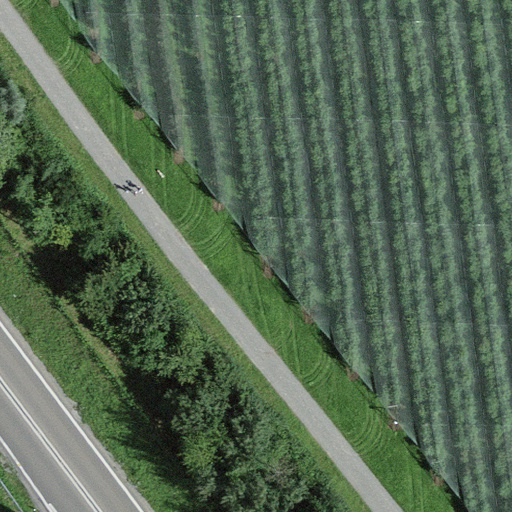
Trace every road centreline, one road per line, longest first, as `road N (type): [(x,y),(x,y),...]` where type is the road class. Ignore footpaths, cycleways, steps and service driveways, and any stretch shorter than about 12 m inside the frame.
road 1 (track): [(388,511),(152,212),(3,0)]
road 2 (trunk): [(0,372),(104,511)]
